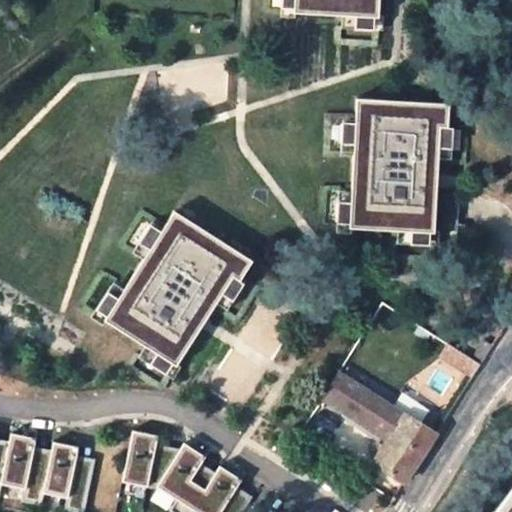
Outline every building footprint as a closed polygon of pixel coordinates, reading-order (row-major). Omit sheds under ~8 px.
[(285,0),(284,13),(369,18),(370,0),(285,0)] [(440,102),(347,97),(339,225),(424,231),(426,178),(431,126),(438,126),(440,102)] [(177,212),(107,320),(178,365),(206,322),(235,277),(243,282),(256,262),(177,212)] [(398,411),(338,372),(321,398),(389,439),(375,462),(405,482),(421,458),(437,433),(398,411)] [(145,436),(130,432),(120,483),(145,489),(154,445),(156,438),(145,436)] [(10,435),(8,442),(0,484),(23,489),(31,446),(33,439),(22,437),(10,435)] [(0,484),(8,442),(0,440),(0,484)] [(52,443),(51,450),(43,493),(65,498),(74,455),(76,447),(67,445),(52,443)] [(181,444),(177,450),(154,485),(196,511),(219,511),(236,487),(240,480),(229,473),(218,466),(214,473),(199,463),(203,457),(193,451),(181,444)] [(177,450),(154,445),(145,489),(151,490),(154,485),(177,450)] [(51,450),(31,446),(23,489),(21,502),(41,505),(43,493),(51,450)] [(83,511),(94,459),(74,455),(65,498),(63,510),(72,511),(83,511)] [(242,511),(252,497),(236,487),(219,511),(242,511)] [(511,511),(511,494),(498,511),(511,511)]
